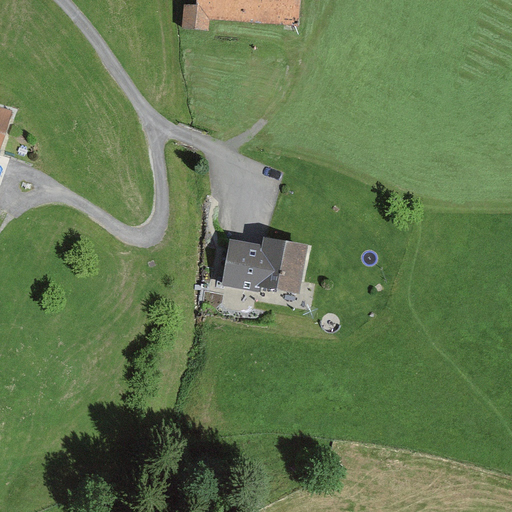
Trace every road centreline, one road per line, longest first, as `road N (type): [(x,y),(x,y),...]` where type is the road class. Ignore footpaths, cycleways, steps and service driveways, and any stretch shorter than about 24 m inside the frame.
road 1 (track): [(12,205),(63,196),(140,238),(155,233),(162,198),(151,123)]
road 2 (track): [(151,123),(90,31),(56,0)]
